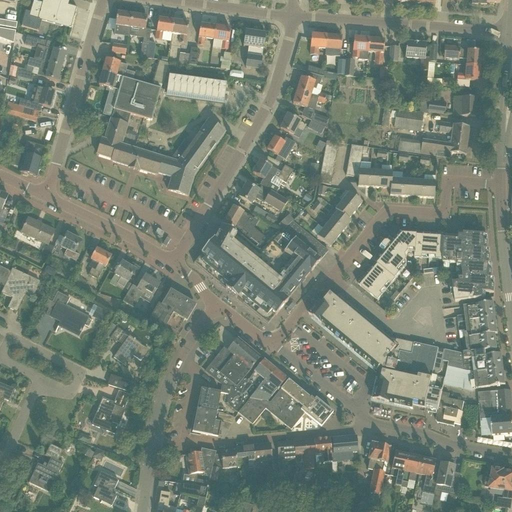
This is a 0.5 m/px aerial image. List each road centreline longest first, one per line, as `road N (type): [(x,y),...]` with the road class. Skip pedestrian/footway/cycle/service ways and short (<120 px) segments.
road 1 (residential): [(501,185),(447,182),(444,215),(386,212),(272,347)]
road 2 (unclassified): [(172,264),(273,94),(294,19)]
road 3 (residential): [(272,347),(364,421),(511,456)]
road 4 (residential): [(142,511),(176,365),(217,306)]
road 5 (residential): [(509,32),(294,19)]
road 6 (unclassified): [(44,196),(102,0)]
road 7 (residential): [(40,378),(71,393),(81,374),(13,338),(3,359)]
road 8 (unclassified): [(172,264),(44,196)]
road 9 (residential): [(294,19),(174,0)]
